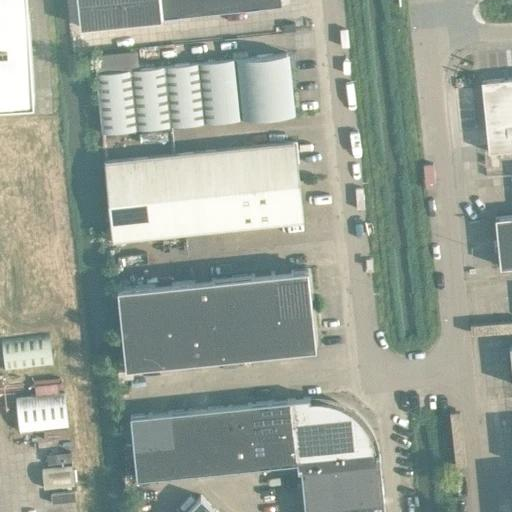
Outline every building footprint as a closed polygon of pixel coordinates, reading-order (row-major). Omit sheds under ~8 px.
[(0,0),(0,100),(34,98),(27,0),(0,0)] [(76,0),(79,25),(161,16),(281,4),(280,0),(76,0)] [(286,52),(96,70),(102,131),(292,112),(286,52)] [(511,148),(511,76),(481,80),(488,151),(511,148)] [(112,239),(303,219),(295,140),(104,159),(112,239)] [(511,213),(494,216),(499,266),(511,264),(511,213)] [(308,267),(231,275),(117,287),(125,366),(316,347),(308,267)] [(49,336),(2,342),(5,370),(52,366),(49,336)] [(20,431),(68,427),(64,393),(16,398),(20,431)] [(316,399),(310,399),(309,396),(129,414),(136,477),(296,461),(297,470),(300,470),(304,511),(384,511),(379,453),(375,453),(375,450),(374,447),(373,444),(372,441),(371,438),(370,435),(369,432),(367,429),(366,427),(362,422),(360,419),(358,417),(353,413),(348,409),(346,408),(340,405),(334,402),(328,401),(322,400),(316,399)] [(71,463),(41,466),(43,487),(73,484),(71,463)] [(182,511),(217,511),(200,495),(182,511)]
